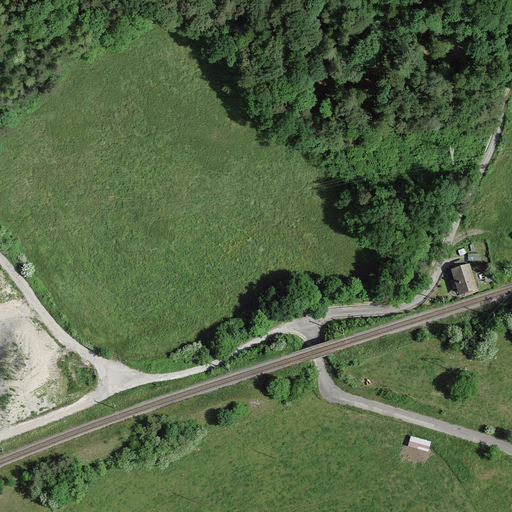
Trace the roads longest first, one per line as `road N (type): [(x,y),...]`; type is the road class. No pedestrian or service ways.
road 1 (unclassified): [(307,319),(406,306),(434,281),(496,136),(500,105),(452,0)]
road 2 (track): [(200,0),(266,61),(296,73),(346,76),(447,49),(467,52),(499,95),(511,73)]
road 3 (unclassified): [(0,435),(148,379),(210,365),(307,319)]
road 4 (unclassified): [(307,319),(336,395),(511,450)]
road 5 (track): [(120,390),(0,244)]
